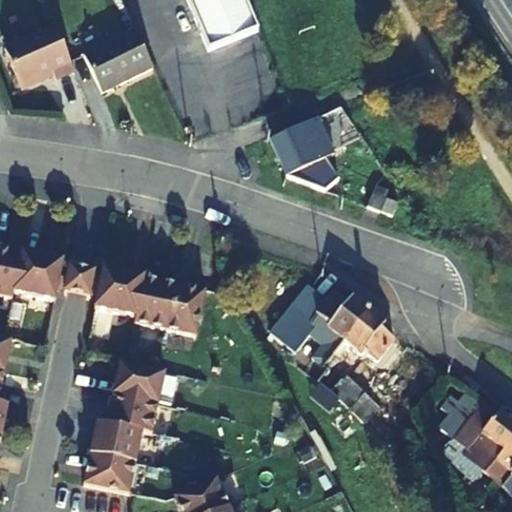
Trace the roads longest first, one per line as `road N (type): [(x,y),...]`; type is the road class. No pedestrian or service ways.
road 1 (residential): [(101,171),(212,196),(395,262),(438,338),(511,398)]
road 2 (residential): [(101,171),(33,511)]
road 3 (unknown): [(239,152),(165,0)]
